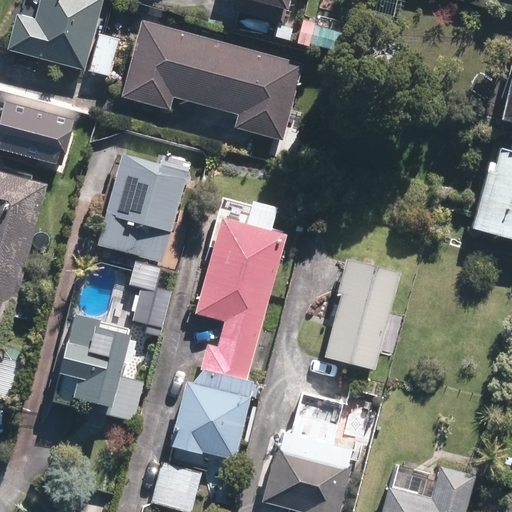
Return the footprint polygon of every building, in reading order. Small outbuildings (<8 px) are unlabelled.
[(82,71),(100,0),(36,0),(31,20),(12,14),(3,50),(82,71)] [(280,23),(286,0),(232,0),(230,10),(280,23)] [(371,0),(371,2),(398,9),(400,0),(371,0)] [(137,21),(116,99),(165,112),(168,99),(234,117),(230,130),(281,143),(302,65),(137,21)] [(85,71),(108,77),(117,38),(95,32),(85,71)] [(511,48),(494,123),(511,127),(511,48)] [(0,98),(0,123),(23,130),(29,106),(0,98)] [(511,238),(511,151),(497,148),(491,170),(485,168),(469,227),(511,238)] [(115,154),(92,242),(159,260),(185,159),(158,152),(155,164),(115,154)] [(0,391),(10,395),(21,354),(0,348),(0,341),(41,180),(0,169),(0,391)] [(203,340),(196,366),(199,367),(187,381),(181,379),(164,444),(197,452),(197,448),(230,456),(250,380),(244,379),(281,234),(214,218),(191,311),(220,319),(214,343),(203,340)] [(371,366),(394,270),(340,257),(331,290),(336,292),(318,353),(371,366)] [(156,265),(130,259),(121,300),(132,302),(129,318),(143,321),(142,327),(158,331),(168,287),(152,284),(156,265)] [(16,302),(12,316),(28,321),(32,307),(16,302)] [(130,416),(140,376),(113,369),(122,333),(92,326),(94,318),(67,310),(51,369),(54,370),(47,397),(69,403),(70,396),(80,398),(79,403),(130,416)] [(336,511),(349,460),(273,441),(259,499),(300,508),(298,511),(336,511)] [(199,471),(158,461),(148,502),(190,511),(199,471)] [(461,511),(472,472),(435,462),(427,494),(383,483),(375,511),(461,511)] [(511,511),(511,472),(501,511),(511,511)]
